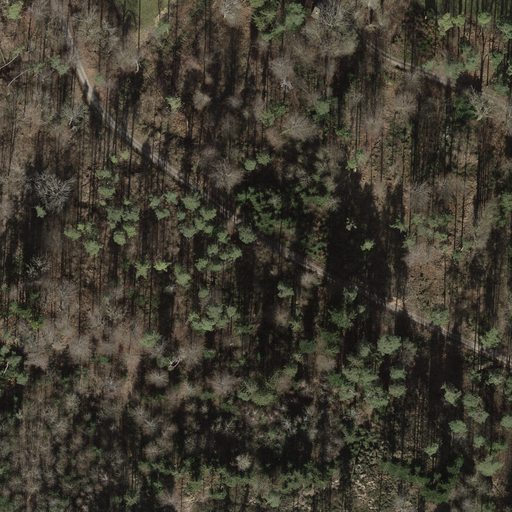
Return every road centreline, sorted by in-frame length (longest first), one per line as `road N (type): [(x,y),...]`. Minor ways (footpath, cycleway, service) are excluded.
road 1 (track): [(59,0),(101,115),(138,151),(255,235),(511,360)]
road 2 (track): [(511,108),(375,53),(335,0)]
